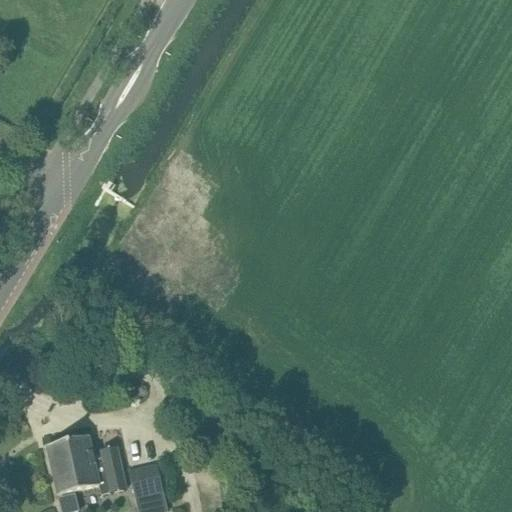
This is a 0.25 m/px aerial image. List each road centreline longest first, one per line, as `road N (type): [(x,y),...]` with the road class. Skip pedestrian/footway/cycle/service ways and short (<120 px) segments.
road 1 (tertiary): [(61,192),(181,0)]
road 2 (tertiary): [(0,297),(61,192)]
